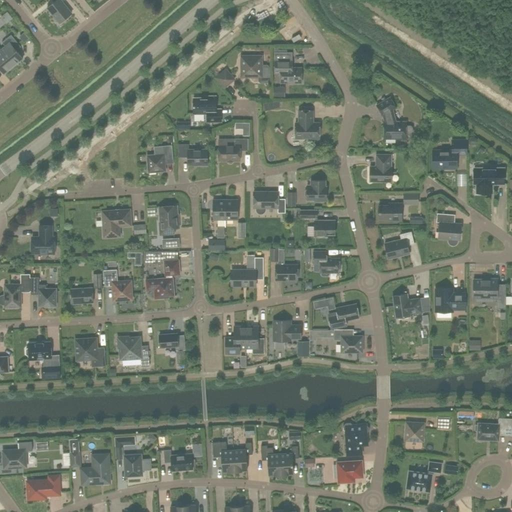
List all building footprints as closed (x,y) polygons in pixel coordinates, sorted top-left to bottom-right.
[(64,0),(54,0),(55,1),(47,7),(59,23),(72,13),(62,1),(64,0)] [(24,42),(29,38),(24,32),(19,36),(24,42)] [(5,46),(0,50),(13,66),(23,58),(16,50),(21,46),(11,34),(2,42),(5,46)] [(0,50),(0,68),(4,73),(13,66),(0,50)] [(280,83),(302,83),(301,67),(293,67),(293,61),(287,61),(287,52),(274,52),(274,73),(280,73),(280,83)] [(241,56),(241,76),(258,76),(270,76),(270,66),(268,64),(261,64),(261,56),(241,56)] [(215,77),(224,88),(235,78),(226,68),(215,77)] [(282,98),(282,88),(273,88),(273,98),(282,98)] [(216,109),(216,96),(205,96),(205,97),(193,97),(193,114),(207,114),(207,122),(221,122),(221,109),(216,109)] [(406,121),(396,121),(393,109),(396,107),(390,97),(376,105),(382,115),(384,114),(386,121),(384,121),(384,139),(397,139),(397,140),(406,140),(406,134),(411,134),(413,133),(412,127),(411,125),(406,125),(406,121)] [(265,110),(274,108),(272,101),(264,103),(265,110)] [(313,122),(313,110),(298,110),(298,122),(295,122),(295,138),(297,138),(299,140),(303,140),(305,138),(319,138),(319,122),(313,122)] [(431,121),(437,118),(434,111),(428,114),(431,121)] [(248,150),(248,138),(235,138),(235,144),(219,144),(219,160),(240,160),(240,150),(248,150)] [(467,154),(467,140),(452,140),(452,150),(432,150),(433,167),(448,167),(448,168),(457,168),(457,154),(467,154)] [(199,164),(199,166),(207,166),(207,150),(188,150),(188,144),(178,144),(178,157),(188,157),(188,164),(199,164)] [(173,159),(172,145),(154,146),(155,154),(147,155),(148,172),(166,171),(164,159),(173,159)] [(391,155),(376,154),(376,162),(377,162),(377,166),(370,166),(369,181),(392,181),(392,167),(391,167),(391,155)] [(474,168),(474,183),(477,183),(477,192),(491,192),(491,183),(504,183),(504,168),(474,168)] [(307,197),(307,200),(326,200),(326,201),(326,186),(325,186),(325,180),(311,180),(312,180),(312,186),(307,186),(307,189),(305,191),(305,195),(307,197)] [(254,191),(253,208),(256,208),(256,209),(256,210),(256,211),(257,212),(258,213),(259,213),(260,213),(261,213),(262,213),(263,213),(264,212),(265,211),(266,210),(266,209),(266,208),(278,208),(278,213),(285,213),(285,199),(278,199),(278,191),(254,191)] [(287,192),(287,205),(296,205),(296,191),(287,192)] [(404,194),(404,203),(418,203),(418,194),(404,194)] [(225,226),(225,220),(225,199),(213,199),(213,220),(218,220),(218,226),(225,226)] [(225,199),(225,220),(238,220),(238,199),(225,199)] [(402,220),(402,203),(389,203),(389,205),(379,205),(379,218),(389,218),(389,220),(402,220)] [(160,235),(174,234),(174,228),(179,227),(179,219),(177,219),(176,205),(160,207),(161,228),(159,228),(160,235)] [(102,211),(104,237),(121,236),(120,226),(131,225),(130,209),(102,211)] [(300,218),(317,218),(317,209),(300,209),(300,218)] [(450,222),(451,220),(451,214),(437,213),(436,222),(439,222),(438,238),(449,239),(449,242),(450,244),(453,245),(455,244),(457,242),(457,240),(460,240),(461,223),(450,222)] [(314,220),(314,237),(327,237),(327,234),(335,234),(335,220),(314,220)] [(134,225),(134,233),(146,233),(146,224),(134,225)] [(52,237),(52,225),(39,225),(39,237),(32,237),(32,252),(54,252),(54,237),(52,237)] [(385,243),(388,258),(409,253),(407,245),(414,243),(411,231),(400,234),(401,239),(385,243)] [(153,237),(153,246),(165,246),(164,236),(153,237)] [(179,237),(168,238),(169,247),(179,246),(179,237)] [(217,241),(209,241),(209,249),(224,249),(224,239),(217,239),(217,241)] [(278,261),(278,248),(270,248),(269,261),(278,261)] [(164,263),(164,261),(178,259),(177,251),(167,251),(164,251),(144,251),(144,263),(164,263)] [(326,258),(326,251),(313,251),(313,263),(320,263),(320,271),(339,271),(339,258),(326,258)] [(263,279),(263,257),(254,257),(255,269),(232,270),(232,286),(255,286),(255,279),(263,279)] [(173,277),(172,277),(172,275),(180,274),(179,259),(178,259),(164,261),(164,263),(164,276),(165,276),(166,278),(146,280),(147,291),(154,290),(155,298),(164,298),(164,296),(174,296),(173,277)] [(298,279),(298,265),(275,265),(275,279),(298,279)] [(117,281),(117,269),(103,270),(104,286),(113,286),(113,300),(132,299),(131,280),(117,281)] [(93,274),(94,287),(103,287),(102,273),(93,274)] [(4,307),(21,307),(21,292),(30,292),(30,274),(20,274),(20,284),(4,284),(4,295),(3,295),(1,296),(0,297),(0,296),(0,302),(0,303),(2,304),(3,304),(4,304),(4,307)] [(39,291),(39,306),(56,306),(56,288),(46,288),(46,284),(39,284),(39,277),(31,277),(31,291),(39,291)] [(497,278),(487,278),(487,279),(473,279),(473,298),(496,298),(496,308),(506,308),(506,284),(497,284),(497,278)] [(93,302),(92,287),(71,288),(72,303),(93,302)] [(452,288),(436,288),(436,311),(452,311),(452,309),(466,309),(466,292),(452,292),(452,288)] [(422,312),(420,298),(408,299),(407,293),(392,295),(395,317),(410,315),(410,314),(422,312)] [(336,308),(337,312),(329,313),(328,315),(331,328),(346,325),(345,320),(359,317),(356,303),(336,308)] [(290,325),(290,320),(274,320),(274,340),(290,340),(290,338),(301,338),(301,325),(290,325)] [(234,326),(234,336),(225,336),(225,354),(240,353),(240,348),(246,348),(246,328),(240,328),(240,326),(234,326)] [(246,328),(246,348),(252,348),(252,353),(264,353),(264,338),(258,338),(258,326),(252,326),(252,327),(246,328)] [(349,335),(349,329),(334,329),(334,339),(341,339),(341,352),(363,352),(363,335),(349,335)] [(178,346),(177,333),(159,334),(160,347),(178,346)] [(129,338),(129,336),(118,337),(119,348),(120,348),(121,358),(140,357),(141,366),(149,366),(148,350),(140,350),(139,337),(129,338)] [(97,352),(96,338),(76,339),(77,359),(91,359),(91,367),(105,366),(105,352),(97,352)] [(480,350),(480,340),(469,340),(469,350),(480,350)] [(52,366),(50,342),(28,343),(28,348),(27,348),(26,349),(26,354),(27,355),(29,355),(29,359),(44,359),(44,367),(52,366)] [(433,349),(433,357),(443,357),(443,349),(433,349)] [(184,350),(176,350),(176,363),(185,363),(184,350)] [(0,371),(9,371),(8,356),(0,356),(0,371)] [(45,377),(60,376),(59,367),(44,368),(45,377)] [(437,428),(450,428),(450,416),(437,416),(437,428)] [(499,434),(511,435),(511,421),(511,418),(499,418),(499,424),(478,423),(478,424),(475,424),(475,430),(478,431),(477,439),(498,440),(499,434)] [(346,422),(343,426),(343,429),(346,432),(348,454),(361,453),(360,444),(366,444),(366,432),(367,432),(369,430),(369,427),(367,425),(365,425),(365,424),(353,425),(350,422),(346,422)] [(406,422),(405,439),(423,440),(424,423),(406,422)] [(152,442),(156,438),(151,433),(147,437),(152,442)] [(123,446),(123,445),(123,437),(115,437),(116,459),(122,458),(122,446),(123,446)] [(79,438),(70,439),(70,451),(80,451),(79,438)] [(32,450),(32,441),(17,442),(18,442),(18,449),(3,450),(4,468),(26,466),(25,450),(32,449),(32,450)] [(47,441),(37,442),(37,450),(48,449),(47,441)] [(228,472),(235,471),(233,450),(227,450),(226,441),(212,442),(213,456),(221,456),(222,471),(227,471),(228,472)] [(233,450),(235,471),(242,471),(242,470),(247,470),(246,454),(252,454),(251,442),(245,442),(245,449),(233,450)] [(274,475),(281,475),(280,454),(273,454),(273,447),(267,447),(267,445),(261,445),(262,460),(268,459),(269,475),(274,475)] [(280,454),(281,475),(288,474),(293,473),(292,458),(298,458),(298,445),(292,446),(292,453),(280,454)] [(171,462),(172,471),(193,469),(192,466),(195,466),(195,459),(192,459),(191,453),(171,455),(171,449),(164,450),(165,462),(171,462)] [(71,452),(71,466),(80,465),(79,451),(71,452)] [(110,483),(108,454),(92,455),(93,468),(81,468),(82,484),(96,483),(96,482),(109,481),(109,483),(110,483)] [(140,454),(124,455),(126,475),(142,474),(141,469),(151,469),(151,458),(141,458),(140,454)] [(304,467),(314,467),(314,459),(304,459),(304,467)] [(337,462),(338,482),(355,481),(355,477),(363,477),(361,460),(337,462)] [(406,488),(430,492),(433,471),(441,473),(442,463),(429,461),(427,473),(408,470),(406,488)] [(457,474),(458,466),(445,464),(444,473),(457,474)] [(60,494),(59,475),(49,476),(49,480),(27,481),(28,499),(40,498),(40,495),(60,494)]
